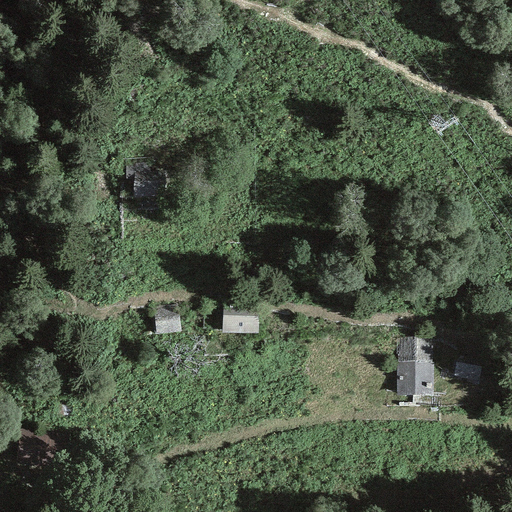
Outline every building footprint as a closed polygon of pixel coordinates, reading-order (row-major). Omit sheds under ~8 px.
[(157,163),(126,164),(127,210),(158,210),(157,163)] [(179,306),(149,311),(152,335),(182,330),(179,306)] [(259,306),(223,306),(223,336),(259,336),(259,306)] [(433,339),(397,339),(396,398),(432,398),(433,339)] [(484,361),(459,355),(454,379),(479,384),(484,361)] [(66,432),(18,429),(15,471),(62,474),(66,432)]
